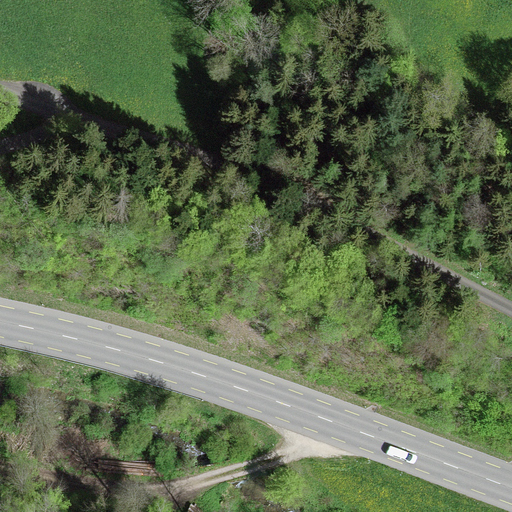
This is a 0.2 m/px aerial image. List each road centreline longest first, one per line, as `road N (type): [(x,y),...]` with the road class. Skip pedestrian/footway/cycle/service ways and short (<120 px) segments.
road 1 (secondary): [(511,488),(179,367),(0,322)]
road 2 (track): [(342,425),(245,466),(139,491),(0,468)]
